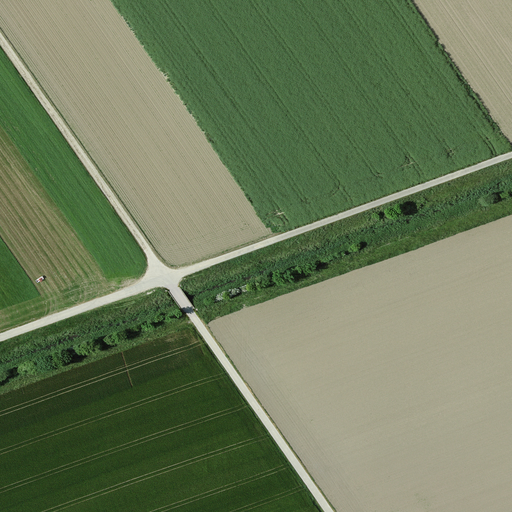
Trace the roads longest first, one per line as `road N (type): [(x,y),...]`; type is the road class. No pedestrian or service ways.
road 1 (track): [(511,155),(166,278)]
road 2 (track): [(166,278),(0,40)]
road 3 (track): [(329,511),(166,278)]
road 4 (track): [(166,278),(0,338)]
